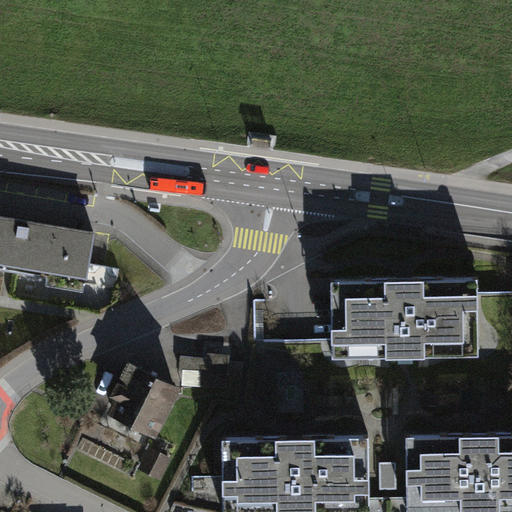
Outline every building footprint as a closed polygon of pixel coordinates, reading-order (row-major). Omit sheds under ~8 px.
[(0,266),(84,281),(93,224),(0,208),(0,266)] [(478,283),(330,285),(331,362),(479,359),(478,283)] [(94,417),(149,442),(176,382),(121,357),(94,417)] [(229,358),(181,358),(181,390),(229,390),(229,358)] [(511,508),(511,431),(406,433),(407,510),(511,508)] [(368,434),(221,438),(223,511),(297,511),(370,510),(368,434)] [(381,505),(404,504),(402,461),(378,462),(381,505)]
